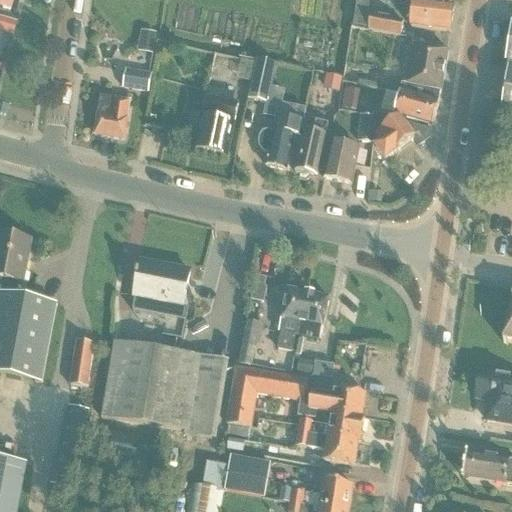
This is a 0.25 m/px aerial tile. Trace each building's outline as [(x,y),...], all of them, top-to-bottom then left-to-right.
[(0,0),(0,7),(13,9),(13,0),(0,0)] [(451,33),(454,8),(414,3),(411,28),(451,33)] [(404,22),(372,17),(370,32),(402,37),(404,22)] [(511,25),(506,64),(510,65),(502,116),(511,117),(511,25)] [(158,34),(142,31),(138,52),(154,55),(158,34)] [(402,93),(439,104),(441,92),(448,51),(409,44),(402,85),(400,94),(402,93)] [(489,71),(491,45),(481,44),(480,70),(489,71)] [(153,75),(127,71),(124,90),(150,93),(153,75)] [(276,78),(253,73),(248,100),(270,104),(276,78)] [(323,93),(340,96),(343,79),(326,76),(323,93)] [(433,127),(439,104),(402,93),(400,94),(395,116),(379,112),(378,116),(398,121),(399,118),(433,127)] [(101,97),(98,115),(94,136),(124,141),(128,119),(127,119),(130,102),(101,97)] [(234,125),(239,105),(206,98),(201,118),(193,152),(227,159),(235,125),(234,125)] [(398,122),(398,121),(378,116),(376,123),(373,150),(376,148),(385,161),(397,152),(397,153),(413,141),(419,148),(429,140),(432,131),(398,122)] [(276,118),(273,134),(268,133),(263,134),(260,138),(259,144),(260,149),(264,152),(269,153),(266,168),(286,172),(294,137),(300,138),(303,124),(276,118)] [(375,121),(363,120),(361,140),(374,141),(375,121)] [(328,125),(316,123),(313,135),(304,133),(295,174),(317,178),(328,125)] [(359,150),(339,145),(331,143),(324,180),(352,186),(359,150)] [(390,194),(394,172),(381,171),(378,192),(390,194)] [(0,377),(41,385),(56,306),(16,298),(19,284),(23,285),(31,242),(0,235),(0,280),(3,281),(0,295),(0,294),(0,377)] [(183,308),(190,272),(175,269),(174,272),(140,265),(134,296),(136,296),(133,312),(186,323),(188,309),(183,308)] [(300,337),(308,295),(288,291),(282,321),(280,333),(282,333),(278,350),(292,353),(296,336),(300,337)] [(329,299),(308,295),(300,337),(320,341),(323,329),(329,299)] [(511,302),(503,344),(511,345),(511,302)] [(265,327),(248,323),(239,366),(254,368),(258,345),(261,346),(265,327)] [(87,390),(94,347),(77,344),(70,387),(87,390)] [(185,433),(185,437),(212,441),(225,361),(197,357),(114,344),(102,420),(185,433)] [(333,368),(332,368),(315,364),(312,377),(330,381),(332,369),(333,368)] [(304,403),(308,380),(236,368),(227,425),(230,425),(228,436),(249,440),(251,429),(252,429),(257,396),(304,403)] [(476,401),(490,404),(487,423),(511,427),(511,378),(480,373),(476,401)] [(318,415),(329,416),(330,413),(362,418),(366,395),(335,390),(334,397),(314,394),(312,405),(302,403),(299,418),(317,421),(318,415)] [(71,489),(89,413),(69,408),(51,484),(71,489)] [(297,433),(358,444),(360,444),(364,420),(362,419),(362,418),(330,413),(329,416),(331,417),(329,427),(313,424),(314,422),(300,420),(297,433)] [(152,473),(159,441),(106,431),(100,463),(152,473)] [(354,467),(358,444),(297,433),(295,447),(309,449),(325,452),(323,462),(354,467)] [(246,442),(231,439),(228,451),(244,454),(246,442)] [(511,488),(511,463),(466,455),(462,479),(511,488)] [(270,464),(231,458),(226,491),(265,498),(270,464)] [(0,460),(0,511),(12,511),(22,465),(0,460)] [(223,468),(204,464),(199,490),(219,494),(223,468)] [(290,504),(339,511),(349,511),(353,487),(323,482),(321,496),(292,491),(292,492),(278,490),(276,502),(290,504)] [(199,490),(190,489),(186,511),(218,511),(222,494),(219,494),(199,490)]
